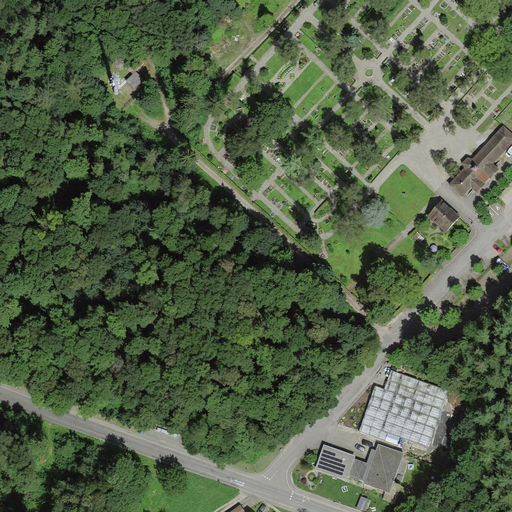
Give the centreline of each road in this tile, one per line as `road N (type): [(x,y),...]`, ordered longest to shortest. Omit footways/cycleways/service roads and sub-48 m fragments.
road 1 (residential): [(263,489),(511,211)]
road 2 (track): [(166,130),(390,346)]
road 3 (residential): [(0,394),(263,489)]
road 4 (track): [(166,130),(297,0)]
